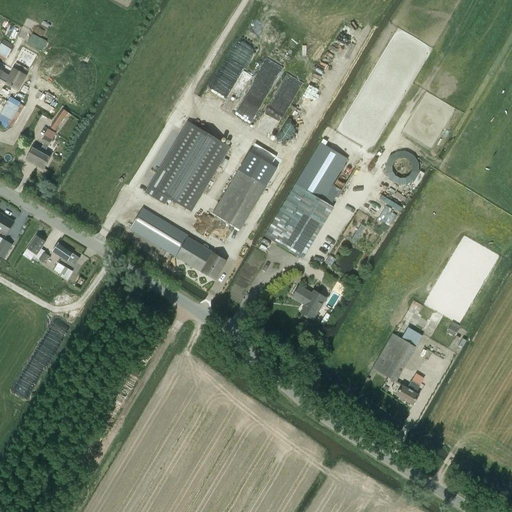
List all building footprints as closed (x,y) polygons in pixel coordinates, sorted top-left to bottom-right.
[(4,36),(15,40),(19,29),(8,25),(4,36)] [(41,51),(46,40),(31,34),(26,44),(41,51)] [(242,71),(251,50),(236,43),(216,85),(225,89),(227,84),(234,87),(235,87),(244,91),(251,75),(242,71)] [(17,52),(10,65),(29,75),(38,59),(26,52),(24,56),(17,52)] [(265,59),(246,98),(250,100),(249,103),(259,108),(279,66),(265,59)] [(280,120),(298,88),(282,80),(269,104),(274,107),(270,114),(280,120)] [(0,113),(2,111),(7,113),(20,90),(6,83),(0,93),(0,113)] [(26,83),(21,92),(38,101),(39,97),(45,100),(42,105),(45,106),(48,100),(44,97),(44,98),(37,94),(39,90),(26,83)] [(246,108),(246,114),(237,114),(238,114),(241,114),(241,120),(248,120),(248,117),(255,116),(254,108),(246,108)] [(63,109),(50,128),(55,131),(67,113),(63,109)] [(12,134),(0,129),(0,140),(15,146),(25,122),(17,119),(12,134)] [(189,123),(147,193),(164,203),(167,197),(190,211),(229,147),(189,123)] [(45,135),(52,139),(55,133),(48,129),(45,135)] [(34,145),(26,160),(43,170),(51,155),(45,152),(48,146),(49,146),(51,140),(45,137),(42,142),(44,143),(41,148),(34,145)] [(296,185),(323,201),(348,159),(321,143),(296,185)] [(382,174),(416,189),(423,172),(417,169),(420,161),(393,149),(382,174)] [(240,231),(266,187),(238,170),(212,214),(240,231)] [(401,202),(404,193),(393,190),(390,198),(401,202)] [(202,272),(213,253),(187,238),(188,236),(143,208),(130,229),(202,272)] [(397,216),(385,208),(380,217),(391,224),(397,216)] [(14,222),(0,213),(0,231),(6,235),(14,222)] [(210,216),(202,230),(223,243),(231,229),(210,216)] [(356,242),(366,227),(361,225),(352,239),(356,242)] [(28,248),(23,255),(31,260),(33,256),(39,260),(39,259),(44,262),(48,256),(44,253),(45,252),(41,249),(45,242),(36,236),(28,248)] [(12,245),(3,240),(0,245),(0,256),(4,259),(12,245)] [(80,258),(73,253),(58,243),(52,252),(67,262),(68,260),(75,265),(80,258)] [(226,261),(213,253),(202,272),(215,280),(226,261)] [(58,263),(54,270),(60,273),(64,267),(58,263)] [(313,319),(326,298),(314,291),(312,294),(299,286),(292,297),(305,305),(301,312),(313,319)] [(25,398),(61,335),(49,328),(14,392),(25,398)] [(373,369),(395,382),(399,375),(387,368),(398,350),(410,357),(415,347),(393,334),(373,369)] [(416,374),(412,381),(419,386),(424,379),(416,374)] [(313,384),(309,381),(305,386),(310,389),(313,384)] [(415,393),(419,386),(412,381),(407,388),(402,385),(396,396),(413,405),(419,395),(415,393)]
